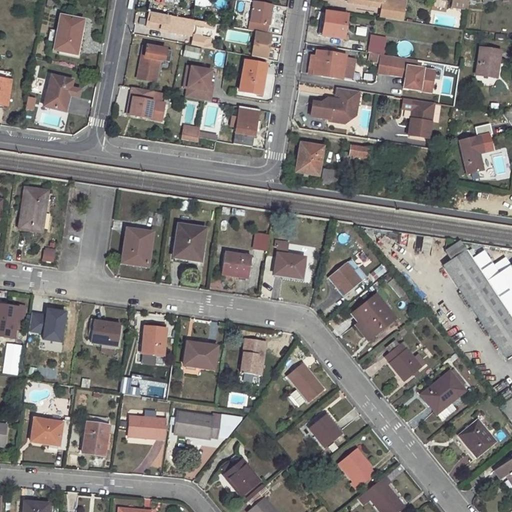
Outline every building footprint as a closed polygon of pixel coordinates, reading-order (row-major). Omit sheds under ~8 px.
[(404,6),(382,2),(382,0),(347,0),(347,2),(380,8),(379,17),(402,20),(404,6)] [(253,1),(249,30),(256,32),(267,34),(272,5),(253,1)] [(148,12),(145,27),(190,35),(192,24),(204,26),(205,22),(148,12)] [(325,12),(322,36),(342,39),(346,16),(325,12)] [(60,16),(54,51),(76,54),(83,21),(60,16)] [(366,37),(367,29),(357,27),(355,35),(366,37)] [(266,59),(271,34),(267,34),(256,32),(252,56),(266,59)] [(370,34),(367,52),(368,53),(378,54),(379,54),(380,48),(384,49),(386,37),(370,34)] [(193,35),(191,45),(213,48),(213,44),(208,43),(209,38),(193,35)] [(185,45),(182,56),(199,60),(201,49),(185,45)] [(142,57),(137,78),(153,81),(155,70),(157,70),(159,60),(169,62),(171,51),(146,46),(144,57),(142,57)] [(479,48),(476,75),(496,78),(500,51),(479,48)] [(316,51),(316,56),(313,69),(312,75),(341,80),(341,77),(344,58),(344,55),(316,51)] [(368,53),(367,60),(376,62),(378,54),(368,53)] [(390,75),(392,56),(380,55),(377,73),(390,75)] [(431,93),(434,71),(415,67),(416,60),(392,56),(390,75),(404,77),(403,86),(409,87),(408,89),(431,93)] [(354,60),(344,58),(341,77),(351,78),(354,60)] [(244,61),(239,88),(246,88),(245,92),(257,95),(259,87),(262,88),(265,65),(244,61)] [(186,87),(184,97),(199,99),(207,101),(209,91),(206,90),(207,84),(209,71),(190,67),(186,87)] [(0,71),(0,101),(7,102),(11,73),(0,71)] [(51,76),(43,107),(64,112),(72,82),(51,76)] [(161,121),(164,104),(160,103),(162,93),(132,87),(130,98),(132,98),(129,115),(161,121)] [(359,91),(337,88),(336,95),(337,96),(342,96),(341,100),(337,100),(326,98),(319,103),(312,102),(310,115),(328,118),(343,121),(352,114),(351,112),(352,105),(356,106),(359,91)] [(434,103),(416,100),(413,119),(411,119),(408,135),(429,139),(434,103)] [(343,121),(328,118),(328,121),(344,123),(355,115),(356,106),(352,105),(351,112),(352,114),(343,121)] [(251,146),(258,110),(239,107),(237,119),(235,128),(233,143),(251,146)] [(199,133),(200,129),(185,126),(183,135),(198,137),(199,133)] [(481,136),(459,142),(467,174),(484,170),(481,159),(479,159),(477,154),(480,153),(485,152),(481,136)] [(299,152),(296,172),(318,175),(322,147),(302,144),(301,152),(299,152)] [(350,145),(349,155),(374,159),(376,148),(350,145)] [(349,155),(347,165),(367,168),(368,158),(349,155)] [(323,170),(321,182),(343,186),(344,173),(323,170)] [(25,188),(19,230),(42,233),(48,192),(25,188)] [(178,226),(173,258),(200,262),(205,230),(178,226)] [(125,250),(123,261),(147,265),(151,234),(132,231),(129,251),(125,250)] [(267,251),(269,235),(254,233),(252,249),(267,251)] [(423,237),(422,249),(430,249),(431,237),(423,237)] [(460,243),(446,252),(452,260),(465,251),(460,243)] [(278,245),(277,255),(278,255),(274,275),(301,279),(305,259),(286,256),(288,247),(278,245)] [(43,247),(41,261),(53,262),(55,249),(43,247)] [(452,260),(444,265),(507,361),(511,356),(511,265),(499,274),(484,251),(471,260),(465,251),(452,260)] [(364,252),(357,256),(364,266),(370,262),(364,252)] [(224,254),(221,275),(248,279),(251,258),(224,254)] [(351,260),(347,264),(361,282),(366,278),(351,260)] [(346,263),(328,279),(343,297),(362,282),(361,282),(347,264),(346,263)] [(375,280),(383,273),(378,267),(369,274),(375,280)] [(376,296),(355,313),(361,321),(355,326),(367,342),(394,319),(376,296)] [(0,305),(0,337),(13,339),(17,308),(0,305)] [(39,310),(34,344),(55,348),(58,328),(60,314),(60,312),(39,310)] [(60,314),(58,328),(65,329),(66,315),(60,314)] [(93,322),(90,343),(101,344),(116,346),(117,346),(120,326),(93,322)] [(144,328),(142,354),(156,356),(162,357),(165,330),(144,328)] [(264,350),(262,350),(263,342),(245,339),(240,373),(260,376),(264,350)] [(187,343),(183,366),(213,370),(216,348),(187,343)] [(101,344),(100,352),(107,356),(114,354),(116,346),(101,344)] [(401,344),(384,357),(404,382),(413,375),(418,372),(427,364),(419,355),(413,359),(401,344)] [(142,354),(141,364),(155,365),(156,356),(142,354)] [(301,365),(286,377),(300,395),(306,402),(307,404),(324,390),(307,370),(305,371),(301,365)] [(10,366),(9,374),(18,375),(19,367),(10,366)] [(30,368),(28,377),(35,379),(37,369),(30,368)] [(429,390),(421,396),(437,415),(451,403),(465,392),(461,387),(453,378),(450,373),(432,387),(434,389),(431,392),(429,390)] [(458,374),(453,378),(461,387),(466,384),(458,374)] [(119,393),(139,396),(140,387),(130,386),(131,378),(121,377),(119,393)] [(82,380),(81,388),(88,389),(89,380),(82,380)] [(300,395),(294,399),(300,407),(306,402),(300,395)] [(451,403),(437,415),(442,421),(456,409),(451,403)] [(53,411),(52,418),(61,420),(63,412),(53,411)] [(177,413),(174,434),(208,440),(209,437),(217,439),(219,419),(177,413)] [(325,416),(309,429),(324,448),(340,434),(325,416)] [(130,417),(128,437),(163,440),(164,420),(130,417)] [(33,419),(30,442),(58,446),(59,435),(67,437),(69,421),(52,418),(51,422),(33,419)] [(478,421),(459,436),(477,458),(495,443),(478,421)] [(87,423),(84,444),(82,454),(104,457),(109,426),(87,423)] [(59,435),(58,446),(65,447),(67,437),(59,435)] [(334,444),(328,448),(332,453),(338,449),(334,444)] [(374,475),(369,469),(371,467),(357,449),(338,464),(352,482),(351,483),(355,490),(374,475)] [(511,459),(494,471),(500,480),(505,477),(509,474),(511,477),(511,459)] [(226,466),(222,469),(226,474),(239,464),(237,460),(227,468),(226,466)] [(226,474),(223,476),(239,497),(258,482),(242,462),(239,464),(226,474)] [(384,477),(357,498),(363,505),(369,500),(379,511),(397,511),(403,508),(385,486),(389,483),(384,477)] [(274,511),(264,499),(270,494),(264,487),(247,502),(252,508),(248,511),(274,511)] [(24,502),(23,511),(48,511),(49,504),(24,502)]
